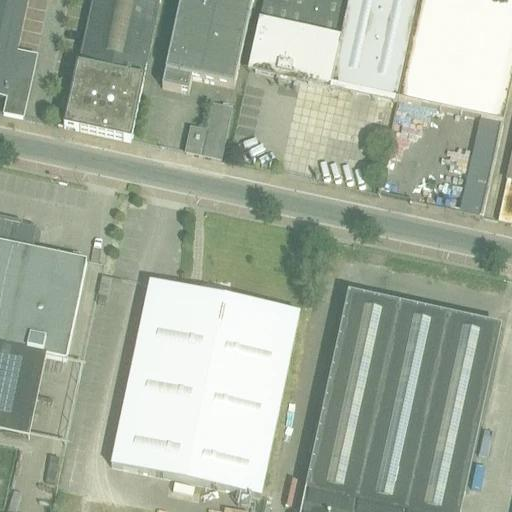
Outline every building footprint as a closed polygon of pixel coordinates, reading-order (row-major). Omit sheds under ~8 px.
[(0,0),(0,99),(7,101),(17,54),(28,0),(0,0)] [(142,81),(160,0),(92,0),(64,129),(130,144),(144,82),(142,81)] [(192,81),(234,90),(253,0),(181,0),(162,90),(189,96),(192,81)] [(419,0),(263,0),(259,25),(270,27),(270,28),(260,75),(291,81),(292,81),(397,103),(397,102),(419,0)] [(511,9),(467,0),(419,0),(397,102),(502,125),(511,79),(511,9)] [(3,116),(23,120),(36,59),(17,54),(7,101),(3,116)] [(191,131),(186,156),(221,163),(231,112),(213,108),(208,135),(191,131)] [(511,159),(498,224),(511,226),(511,159)] [(0,432),(30,438),(47,360),(66,364),(87,264),(32,252),(33,249),(37,250),(41,232),(21,227),(22,224),(0,219),(0,432)] [(150,286),(112,469),(261,501),(300,317),(150,286)] [(350,300),(308,495),(307,495),(303,511),(458,511),(498,332),(350,300)]
